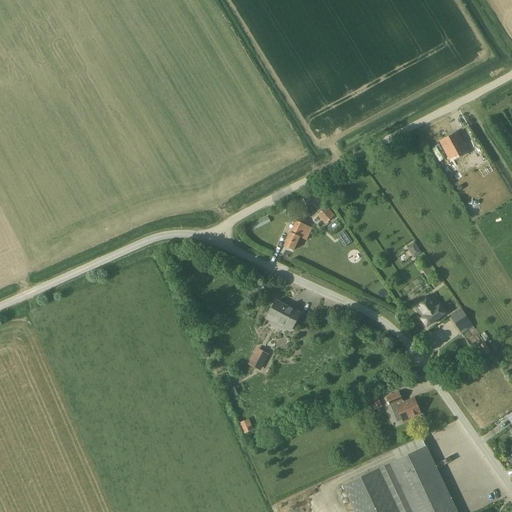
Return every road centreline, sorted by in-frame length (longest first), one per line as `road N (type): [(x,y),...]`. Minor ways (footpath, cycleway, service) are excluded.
road 1 (unclassified): [(511,490),(392,329),(208,237)]
road 2 (unclassified): [(511,74),(208,237)]
road 3 (unclassified): [(208,237),(157,237),(0,306)]
